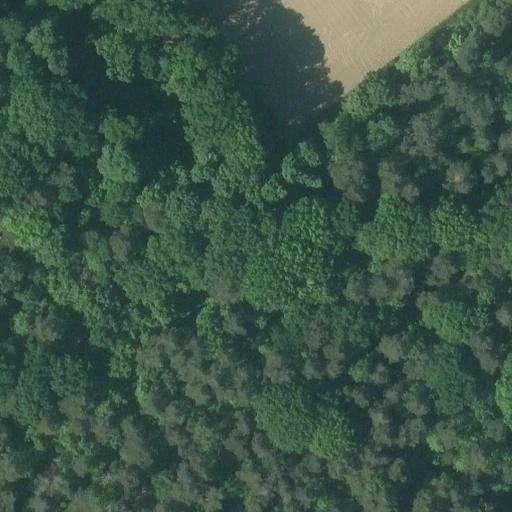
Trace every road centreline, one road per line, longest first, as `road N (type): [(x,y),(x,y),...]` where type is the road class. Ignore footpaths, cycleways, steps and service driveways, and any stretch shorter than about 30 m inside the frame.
road 1 (track): [(194,239),(511,219)]
road 2 (track): [(1,0),(194,239)]
road 3 (track): [(194,239),(0,394)]
